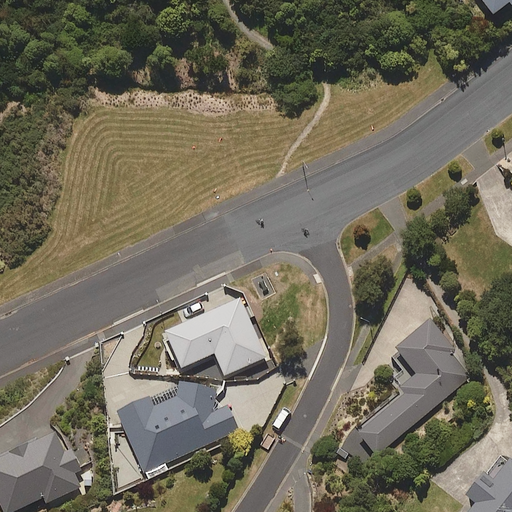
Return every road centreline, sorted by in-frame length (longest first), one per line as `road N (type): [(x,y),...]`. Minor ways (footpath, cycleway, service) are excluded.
road 1 (residential): [(300,208),(337,280),(337,342),(305,419),(249,511)]
road 2 (residential): [(0,347),(300,208)]
road 3 (residential): [(300,208),(397,162),(511,80)]
